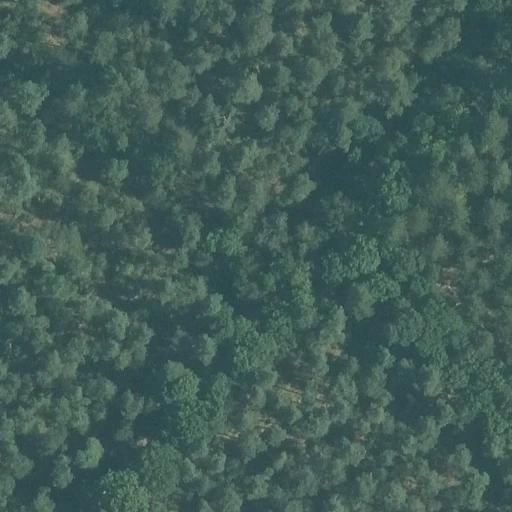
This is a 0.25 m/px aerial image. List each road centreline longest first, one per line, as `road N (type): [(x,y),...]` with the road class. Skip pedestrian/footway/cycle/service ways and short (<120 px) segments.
road 1 (track): [(511,53),(97,511)]
road 2 (track): [(511,437),(346,241)]
